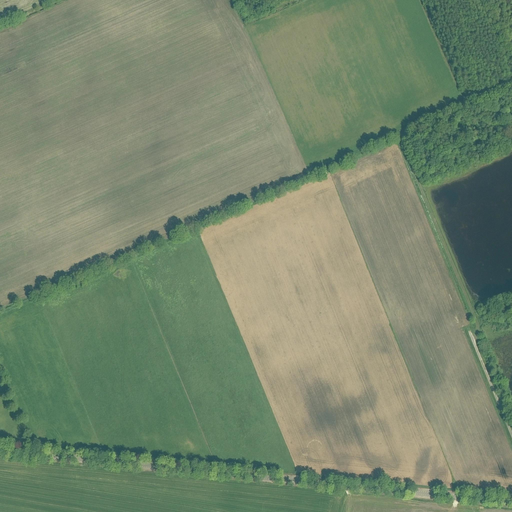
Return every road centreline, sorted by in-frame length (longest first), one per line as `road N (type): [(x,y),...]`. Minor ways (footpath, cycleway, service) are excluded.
road 1 (tertiary): [(511,501),(0,451)]
road 2 (unclassified): [(473,342),(475,319),(398,134),(311,171)]
